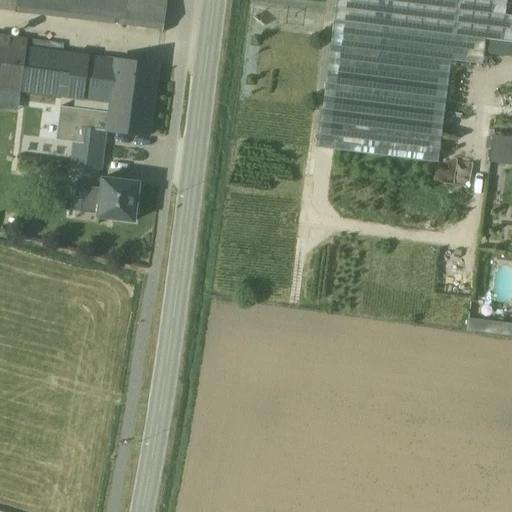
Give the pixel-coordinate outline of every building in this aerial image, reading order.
[(162,31),(166,0),(16,0),(15,13),(162,31)] [(336,0),(328,72),(447,86),(450,61),(483,65),(486,38),(511,41),(511,15),(501,14),(502,0),(336,0)] [(70,168),(101,172),(106,132),(148,137),(157,64),(115,59),(115,60),(26,48),(27,40),(0,36),(0,92),(20,95),(21,91),(110,103),(109,114),(59,107),(55,140),(73,142),(70,168)] [(511,163),(511,135),(492,133),(488,160),(511,163)] [(134,221),(138,183),(101,179),(100,188),(83,186),(80,212),(97,214),(96,217),(134,221)] [(511,334),(511,322),(468,318),(467,331),(511,334)]
